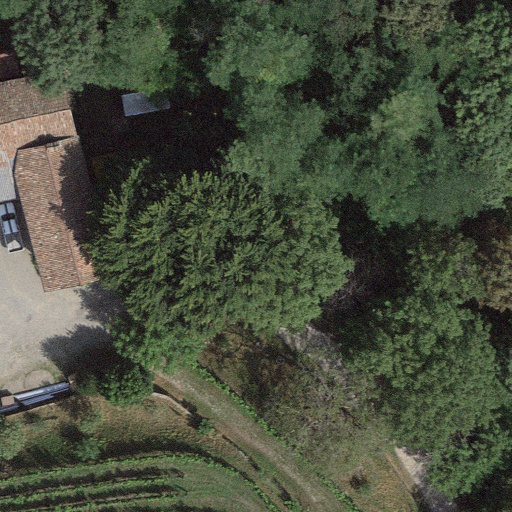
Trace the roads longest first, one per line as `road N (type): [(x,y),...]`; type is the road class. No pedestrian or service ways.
road 1 (track): [(440,511),(394,436),(288,324),(162,287),(0,359)]
road 2 (track): [(78,326),(171,367),(319,511)]
